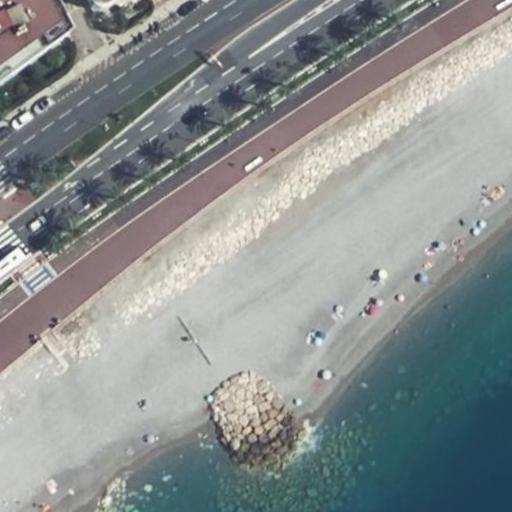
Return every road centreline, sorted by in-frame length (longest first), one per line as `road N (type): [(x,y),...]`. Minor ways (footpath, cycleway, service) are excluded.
road 1 (primary): [(250,0),(0,169)]
road 2 (primary): [(128,162),(374,0)]
road 3 (secondary): [(128,162),(173,105),(312,0)]
road 4 (primary): [(0,253),(128,162)]
